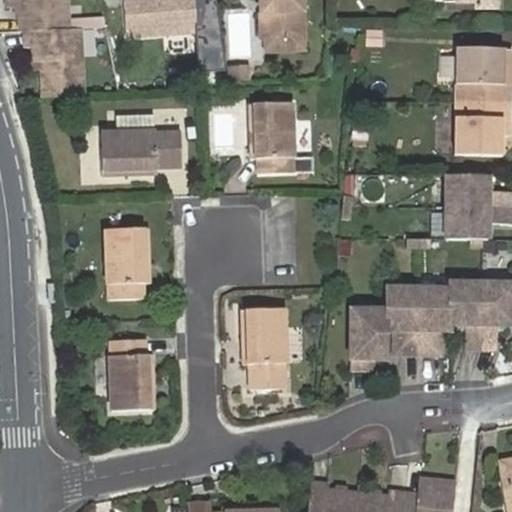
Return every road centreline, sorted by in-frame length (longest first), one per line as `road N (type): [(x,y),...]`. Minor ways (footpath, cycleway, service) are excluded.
road 1 (secondary): [(22,491),(0,159)]
road 2 (unclassified): [(205,455),(306,438),(373,410),(511,399)]
road 3 (unclassified): [(223,242),(202,278),(205,455)]
road 4 (unclassified): [(22,491),(205,455)]
